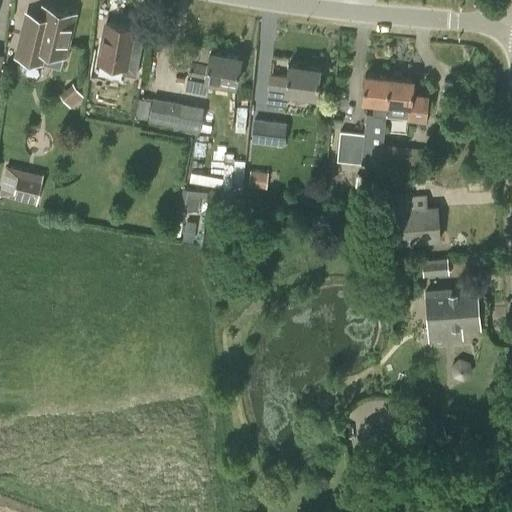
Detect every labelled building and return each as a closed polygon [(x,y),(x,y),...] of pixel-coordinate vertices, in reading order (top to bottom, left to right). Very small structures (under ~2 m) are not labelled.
[(64,55),(74,14),(44,6),(37,36),(22,32),(17,56),(42,62),(45,50),(64,55)] [(99,62),(124,67),(123,73),(136,75),(140,52),(129,49),(133,27),(106,22),(99,62)] [(236,84),(241,57),(193,47),(185,88),(206,92),(208,79),(236,84)] [(316,95),(320,68),(288,63),(286,75),(270,73),(266,103),(287,106),(289,92),(316,95)] [(387,103),(389,76),(364,74),(362,101),(374,102),(373,114),(366,113),(361,163),(381,164),(386,103),(387,103)] [(413,78),(389,76),(387,103),(409,105),(408,117),(426,119),(428,93),(412,92),(413,78)] [(149,118),(173,123),(178,101),(153,96),(149,118)] [(252,141),(283,145),(286,121),(254,118),(252,141)] [(359,165),(363,134),(339,131),(336,163),(359,165)] [(8,175),(4,192),(35,200),(39,183),(8,175)] [(199,211),(206,189),(185,183),(179,205),(199,211)] [(388,241),(439,238),(437,206),(405,208),(405,195),(376,197),(377,219),(387,218),(388,241)] [(422,276),(448,273),(447,258),(421,260),(422,276)] [(425,292),(430,342),(447,340),(446,328),(480,325),(477,287),(425,292)] [(448,440),(443,425),(420,433),(426,448),(448,440)] [(486,483),(481,469),(463,476),(464,479),(454,483),(461,500),(472,495),(469,489),(486,483)]
